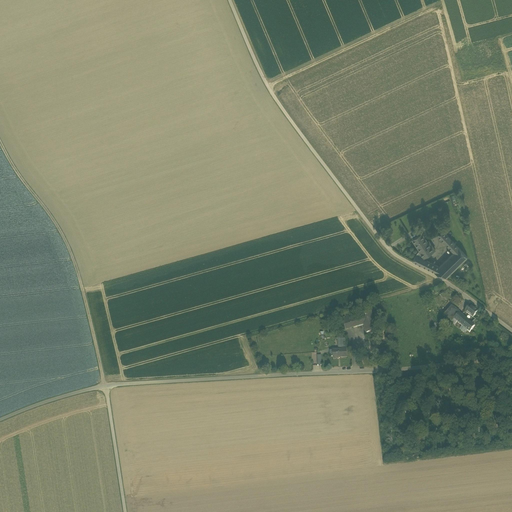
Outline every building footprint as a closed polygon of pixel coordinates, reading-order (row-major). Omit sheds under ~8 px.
[(438,235),(446,244),(451,240),(443,231),(438,235)] [(420,250),(424,257),(435,250),(428,241),(427,242),(422,234),(413,239),(419,248),(420,250)] [(467,257),(453,242),(449,246),(454,252),(439,267),(427,261),(423,265),(422,265),(446,277),(467,257)] [(413,261),(419,263),(423,259),(424,259),(423,258),(421,257),(416,255),(413,261)] [(465,312),(473,318),(478,312),(470,305),(465,312)] [(452,323),(454,319),(459,313),(451,307),(444,316),(452,323)] [(366,333),(369,332),(376,330),(373,321),(374,321),(373,321),(371,312),(371,311),(364,313),(361,314),(360,314),(361,317),(351,320),(350,317),(342,319),(345,330),(343,322),(350,320),(351,325),(362,322),(363,325),(366,333)] [(474,325),(459,313),(454,319),(458,322),(462,326),(468,330),(469,331),(474,325)] [(343,322),(345,330),(363,325),(362,322),(351,325),(350,320),(343,322)] [(341,350),(333,351),(333,357),(333,359),(338,359),(338,358),(347,358),(346,348),(341,348),(341,350)]
